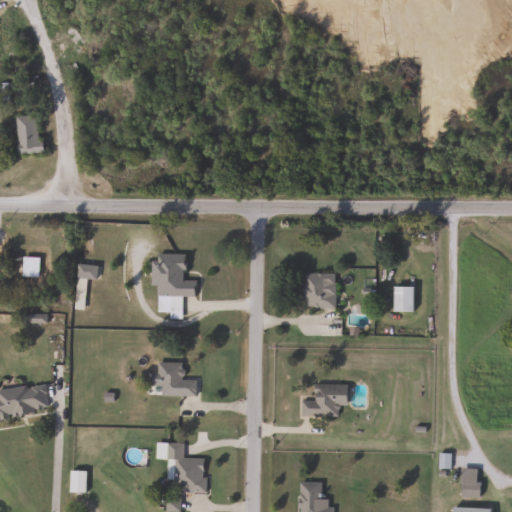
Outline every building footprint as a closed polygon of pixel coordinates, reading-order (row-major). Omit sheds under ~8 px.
[(14,116),(35,116),(35,140),(40,140),(40,153),(14,153),(14,116)] [(180,296),(180,318),(168,318),(168,312),(155,312),(155,285),(150,285),(150,254),(182,254),(181,281),(193,281),(193,297),(180,296)] [(95,265),(95,280),(83,279),(82,310),(73,310),(74,265),(95,265)] [(334,273),(334,308),(301,308),(301,273),(334,273)] [(392,312),(392,287),(411,287),(411,312),(392,312)] [(195,397),(158,397),(158,386),(148,386),(148,373),(155,373),(155,363),(181,363),(181,379),(195,379),(195,397)] [(0,389),(42,383),(46,411),(0,418),(0,389)] [(345,406),(337,406),(337,417),(299,417),(299,400),(312,400),(312,385),(345,385),(345,406)] [(181,459),(203,459),(202,493),(169,492),(169,482),(164,482),(165,443),(181,443),(181,459)] [(458,498),(458,469),(477,469),(477,498),(458,498)] [(319,482),(318,499),(330,499),(330,511),(296,511),(297,482),(319,482)]
